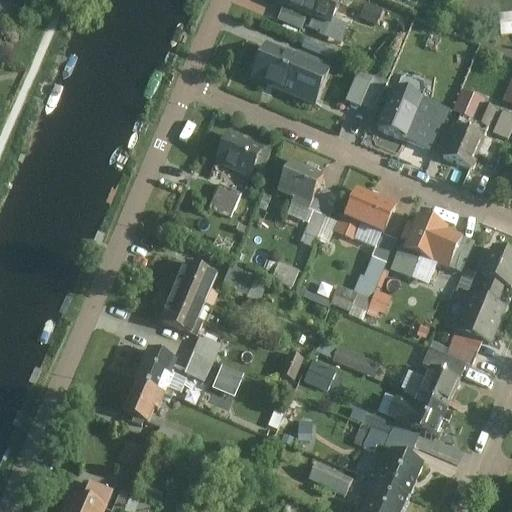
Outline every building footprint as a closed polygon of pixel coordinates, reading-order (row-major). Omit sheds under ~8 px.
[(324,0),(287,0),(283,11),(314,24),(324,0)] [(360,18),(397,34),(403,20),(366,5),(360,18)] [(304,22),(282,12),(278,22),(300,32),(304,22)] [(511,12),(500,13),(502,36),(511,35),(511,12)] [(295,62),(266,49),(250,86),(315,113),(333,71),(297,56),(295,62)] [(361,71),(349,100),(375,111),(387,82),(361,71)] [(511,81),(503,102),(511,106),(511,81)] [(475,122),(485,99),(462,90),(453,112),(475,122)] [(419,119),(425,103),(394,91),(375,135),(407,148),(419,119)] [(472,174),(498,113),(483,107),(474,127),(461,122),(445,163),(472,174)] [(436,126),(419,119),(407,148),(424,155),(436,126)] [(263,153),(229,139),(216,170),(231,176),(224,193),(241,200),(248,183),(250,184),(263,153)] [(323,181),(291,167),(277,199),(293,206),(292,209),(308,216),(323,181)] [(241,201),(218,192),(210,213),(232,222),(241,201)] [(381,245),(396,211),(357,194),(337,241),(353,247),(358,235),(381,245)] [(317,244),(326,222),(314,217),(305,238),(317,244)] [(436,266),(449,233),(418,220),(404,253),(436,266)] [(454,260),(463,239),(453,235),(444,256),(454,260)] [(487,286),(481,301),(498,309),(505,293),(511,296),(511,294),(511,260),(493,253),(480,283),(487,286)] [(372,304),(386,270),(372,263),(357,298),(372,304)] [(278,264),(274,282),(297,286),(301,268),(278,264)] [(187,266),(173,297),(205,312),(219,281),(187,266)] [(256,282),(231,272),(223,291),(248,301),(256,282)] [(205,312),(173,297),(159,329),(191,343),(205,312)] [(507,312),(498,309),(481,301),(471,297),(455,336),(491,350),(507,312)] [(221,349),(200,341),(193,357),(214,366),(221,349)] [(455,343),(447,360),(470,371),(478,354),(455,343)] [(334,364),(376,377),(381,361),(338,348),(334,364)] [(150,353),(136,384),(161,396),(175,364),(150,353)] [(297,382),(307,360),(295,355),(286,377),(297,382)] [(422,371),(430,375),(462,388),(468,372),(429,355),(422,371)] [(207,382),(214,366),(193,357),(186,374),(207,382)] [(314,361),(305,383),(328,392),(337,370),(314,361)] [(213,389),(236,398),(246,374),(222,365),(213,389)] [(462,388),(430,375),(418,403),(449,416),(462,388)] [(161,396),(136,384),(122,416),(147,427),(161,396)] [(437,446),(449,416),(418,403),(414,412),(397,405),(387,426),(437,446)] [(135,467),(141,448),(126,443),(121,462),(135,467)] [(424,467),(391,453),(381,476),(361,468),(355,480),(409,502),(424,467)] [(307,479),(342,499),(352,481),(317,461),(307,479)] [(404,511),(409,502),(355,480),(350,493),(370,503),(366,511),(404,511)] [(122,511),(133,488),(124,484),(111,511),(122,511)] [(106,511),(107,511),(76,498),(70,511),(106,511)] [(148,511),(150,508),(139,503),(135,511),(148,511)]
